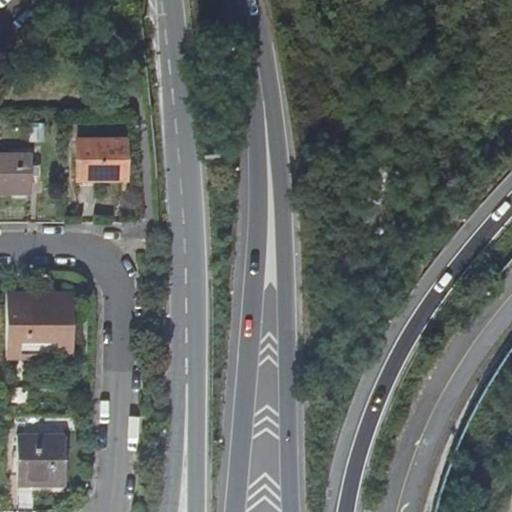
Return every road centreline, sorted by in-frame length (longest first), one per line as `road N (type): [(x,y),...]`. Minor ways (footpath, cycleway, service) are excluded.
road 1 (trunk): [(235,0),(260,157),(235,511)]
road 2 (primary): [(255,0),(280,158),(292,511)]
road 3 (primary): [(170,0),(187,386)]
road 4 (residential): [(0,247),(59,247),(94,258),(114,285),(105,511)]
road 5 (motorway): [(511,205),(428,306),(387,373),(347,511)]
road 6 (unclassified): [(187,386),(170,511)]
road 7 (trunk): [(187,386),(194,511)]
